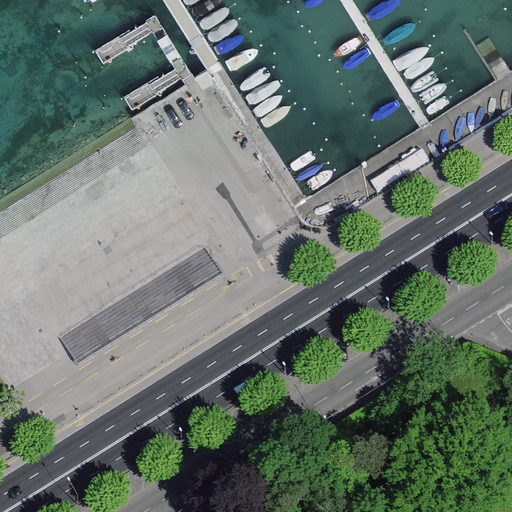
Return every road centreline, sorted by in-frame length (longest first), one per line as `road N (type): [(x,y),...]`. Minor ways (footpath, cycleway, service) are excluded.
road 1 (primary): [(8,511),(511,196)]
road 2 (unclassified): [(144,511),(483,301)]
